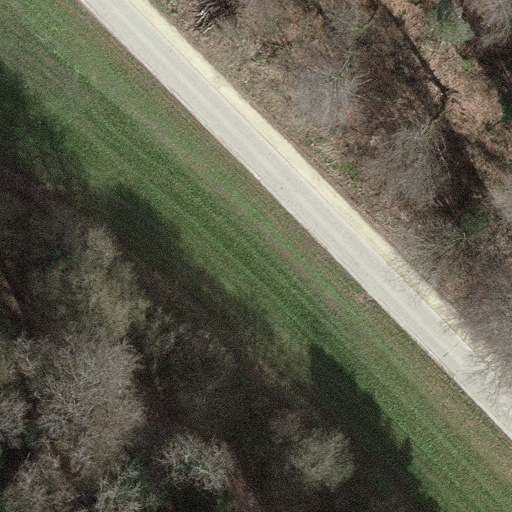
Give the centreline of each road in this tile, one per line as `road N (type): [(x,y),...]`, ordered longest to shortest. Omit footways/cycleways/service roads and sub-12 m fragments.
road 1 (unclassified): [(511,409),(105,0)]
road 2 (track): [(0,286),(197,441),(259,511)]
